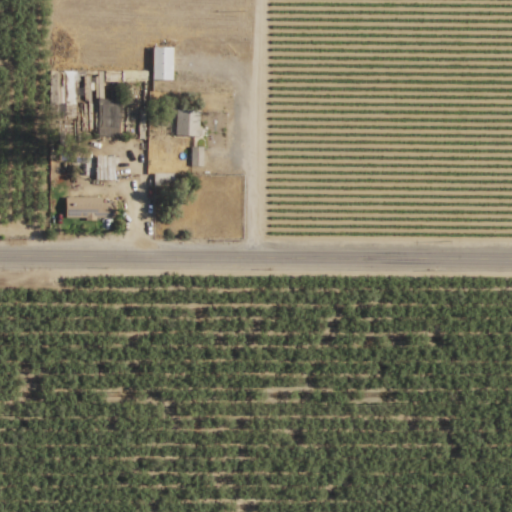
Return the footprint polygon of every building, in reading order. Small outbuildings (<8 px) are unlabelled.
[(170,80),(171,48),(151,47),(150,80),(170,80)] [(198,136),(199,110),(175,109),(174,135),(198,136)] [(202,166),(201,146),(189,147),(190,166),(202,166)] [(113,179),(112,156),(95,156),(96,180),(113,179)] [(64,218),(113,218),(113,202),(100,203),(100,197),(64,197),(64,218)]
